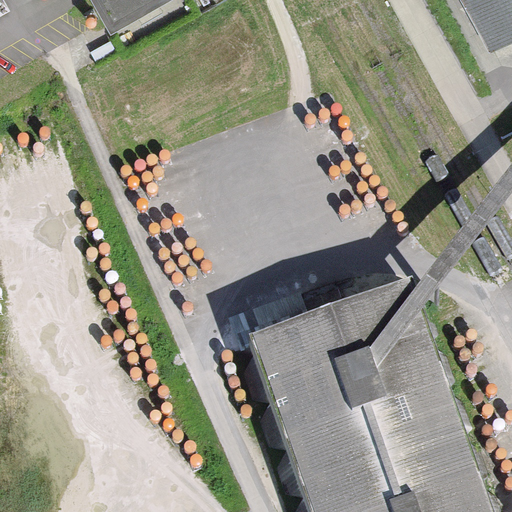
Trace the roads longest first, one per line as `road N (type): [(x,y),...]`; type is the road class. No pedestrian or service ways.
road 1 (unknown): [(96,72),(255,511)]
road 2 (residential): [(401,0),(511,200)]
